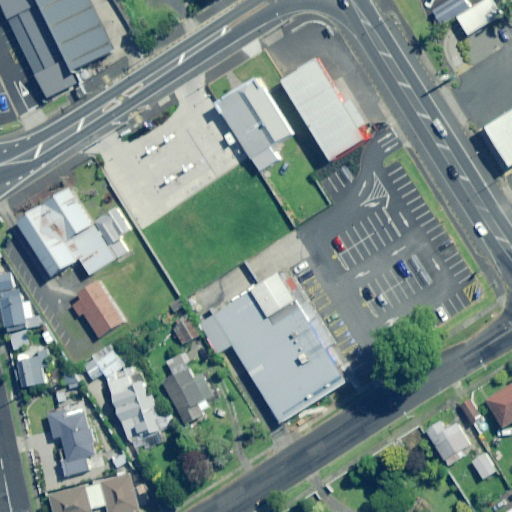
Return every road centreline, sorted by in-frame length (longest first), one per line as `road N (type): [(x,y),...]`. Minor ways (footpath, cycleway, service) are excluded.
road 1 (residential): [(225,511),(511,330)]
road 2 (secondary): [(0,168),(277,0)]
road 3 (trunk): [(511,257),(348,0)]
